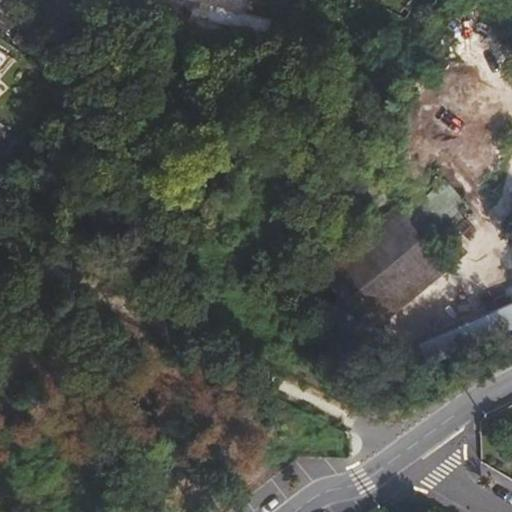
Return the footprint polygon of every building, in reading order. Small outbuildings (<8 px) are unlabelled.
[(12,60),(20,50),(8,42),(1,51),(12,60)] [(364,210),(384,193),(351,154),(332,171),(363,211),(364,210)] [(363,211),(332,171),(324,177),(355,217),(363,211)] [(444,180),(404,217),(428,244),(451,224),(447,220),(466,204),(444,180)] [(428,244),(404,217),(384,193),(364,210),(365,210),(375,223),(318,270),(370,333),(448,269),(428,244)]
